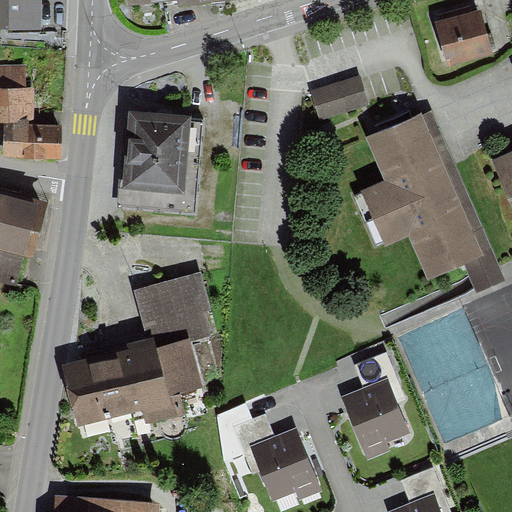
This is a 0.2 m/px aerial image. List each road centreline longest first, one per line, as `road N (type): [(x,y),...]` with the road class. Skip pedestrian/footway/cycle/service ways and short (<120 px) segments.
road 1 (residential): [(25,511),(79,182)]
road 2 (tertiary): [(325,0),(134,59),(90,60)]
road 3 (residential): [(353,511),(305,389)]
road 4 (residential): [(79,182),(90,60)]
